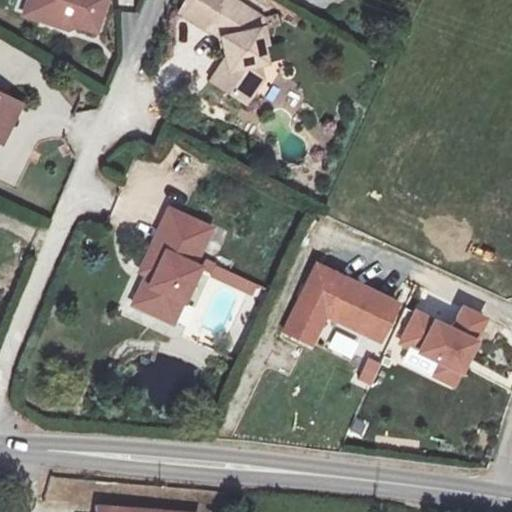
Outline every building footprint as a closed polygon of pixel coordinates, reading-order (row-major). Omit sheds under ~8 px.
[(100,33),(110,0),(25,0),(21,15),(43,23),(58,13),(65,30),(82,35),(85,28),(100,33)] [(227,89),(261,108),(275,80),(266,53),(277,51),(266,13),(241,0),(183,0),(177,12),(226,42),(231,56),(236,72),(227,89)] [(216,83),(227,89),(236,72),(231,56),(216,83)] [(0,141),(2,138),(19,99),(0,89),(0,141)] [(30,103),(19,99),(2,138),(11,142),(30,103)] [(142,272),(149,276),(161,281),(155,292),(163,296),(157,310),(178,320),(205,264),(196,259),(211,230),(179,215),(162,250),(154,246),(142,272)] [(376,342),(395,301),(336,273),(317,314),(376,342)] [(161,281),(149,276),(138,300),(157,310),(163,296),(155,292),(161,281)] [(448,385),(471,337),(417,311),(401,345),(426,357),(420,371),(448,385)] [(333,331),(324,349),(349,361),(358,342),(333,331)] [(352,381),(368,389),(383,360),(367,352),(352,381)]
